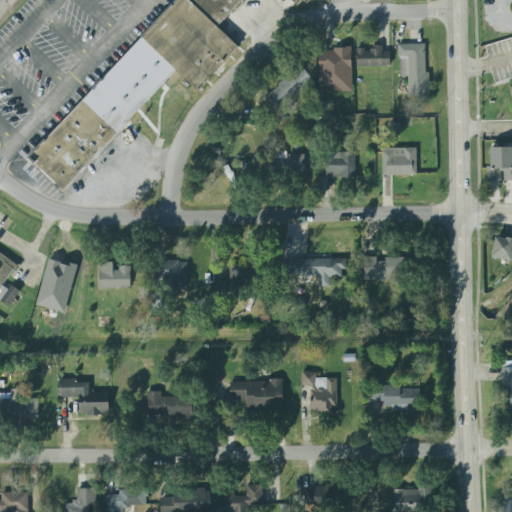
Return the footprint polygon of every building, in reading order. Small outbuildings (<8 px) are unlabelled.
[(174,0),(26,158),(62,192),(127,121),(173,71),(193,91),(236,48),(213,27),(239,0),(286,0),(293,6),(299,0),(304,5),(308,0),(174,0)] [(428,96),(428,43),(397,43),(398,75),(408,75),(408,96),(428,96)] [(356,47),(356,66),(389,66),(389,47),(356,47)] [(318,68),(351,68),(351,48),(318,48),(318,68)] [(267,115),(314,84),(303,67),(256,98),(267,115)] [(381,174),(416,174),(416,147),(381,147),(381,174)] [(511,180),(511,147),(486,147),(486,180),(511,180)] [(354,152),(333,152),(333,159),(326,159),(326,177),(354,177),(354,152)] [(287,153),(287,176),(304,176),(304,153),(287,153)] [(223,169),(228,182),(235,179),(231,166),(223,169)] [(492,258),(511,259),(511,237),(493,237),(492,258)] [(17,263),(0,253),(0,300),(10,306),(19,290),(7,282),(17,263)] [(403,257),(360,257),(360,279),(403,279),(403,257)] [(339,258),(282,259),(282,277),(304,277),(317,277),(317,286),(329,286),(329,277),(339,277),(339,258)] [(186,260),(155,260),(155,281),(167,281),(167,288),(186,288),(186,260)] [(258,281),(257,261),(231,262),(232,282),(258,281)] [(129,288),(129,263),(98,263),(98,288),(129,288)] [(511,368),(502,368),(503,389),(511,388),(511,411),(511,368)] [(336,413),(337,378),(317,378),(317,371),(300,371),(299,389),(309,389),(308,412),(336,413)] [(79,415),(109,414),(108,391),(89,391),(88,378),(58,378),(59,397),(78,396),(79,415)] [(282,378),(229,379),(229,400),(247,399),(247,413),(283,412),(282,378)] [(6,418),(39,419),(39,398),(21,398),(22,389),(3,389),(3,385),(0,384),(0,411),(6,411),(6,418)] [(384,402),(384,410),(416,410),(416,385),(369,385),(369,402),(384,402)] [(163,396),(163,391),(146,391),(146,418),(193,418),(193,396),(163,396)] [(261,505),(262,484),(244,484),(243,496),(215,496),(215,511),(250,511),(250,505),(261,505)] [(346,504),(346,484),(306,484),(306,504),(346,504)] [(95,488),(74,488),(73,499),(63,499),(63,511),(88,511),(88,508),(95,508),(95,488)] [(391,511),(428,511),(428,488),(391,489),(391,511)] [(107,509),(137,509),(137,490),(107,490),(107,509)] [(210,511),(210,492),(159,493),(159,511),(210,511)] [(29,511),(29,493),(0,493),(0,511),(29,511)]
